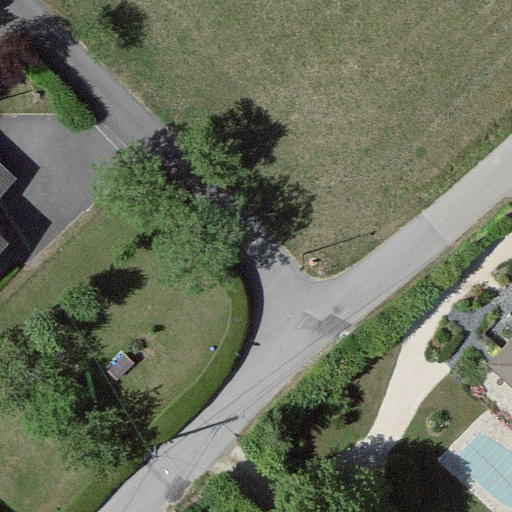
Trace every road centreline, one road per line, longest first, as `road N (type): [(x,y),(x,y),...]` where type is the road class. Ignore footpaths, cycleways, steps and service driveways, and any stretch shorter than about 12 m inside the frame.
road 1 (residential): [(315,325),(215,201),(12,0)]
road 2 (residential): [(132,511),(315,325)]
road 3 (residential): [(315,325),(511,172)]
